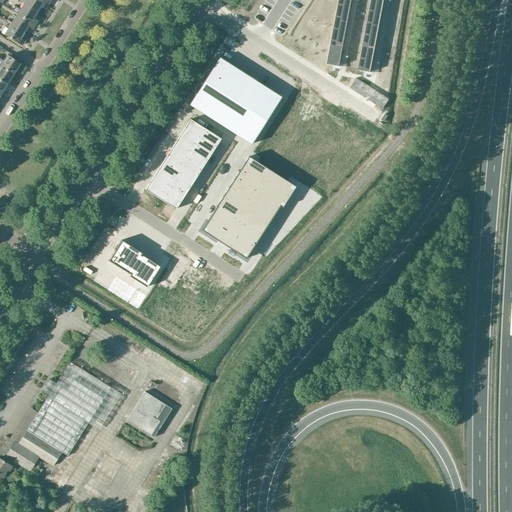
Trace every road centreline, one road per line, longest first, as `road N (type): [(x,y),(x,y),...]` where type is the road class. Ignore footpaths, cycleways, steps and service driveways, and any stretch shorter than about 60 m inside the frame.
road 1 (motorway): [(497,0),(465,135),(443,183),(382,269),(274,389),(246,458),(243,511)]
road 2 (motorway): [(511,26),(487,245),(479,511)]
road 3 (motorway): [(261,511),(287,438),(305,421),(350,405),(386,408),(429,436),(451,471),(461,511)]
road 4 (motorway): [(506,511),(511,274)]
road 5 (unknown): [(0,429),(65,325),(149,369)]
road 6 (unclassified): [(197,4),(374,115)]
road 7 (unclassified): [(85,179),(197,4)]
road 8 (unclassified): [(238,277),(85,179)]
road 9 (unknown): [(105,442),(148,469),(187,398),(149,369)]
road 10 (residential): [(0,133),(84,0)]
